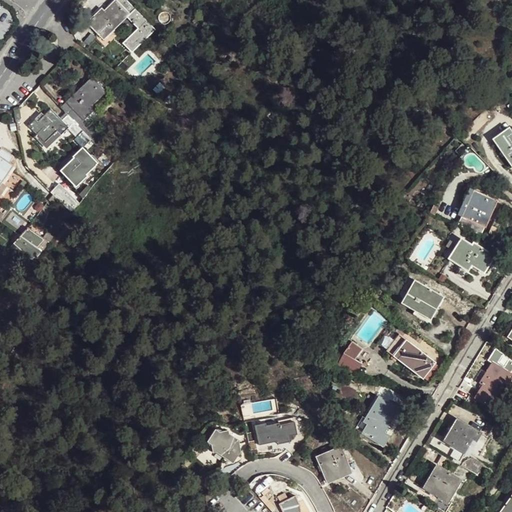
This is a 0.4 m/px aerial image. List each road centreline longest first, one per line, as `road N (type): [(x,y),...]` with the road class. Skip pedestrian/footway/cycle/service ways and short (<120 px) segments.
road 1 (residential): [(374,511),(511,281)]
road 2 (residential): [(327,511),(305,477),(262,465),(231,487),(237,511)]
